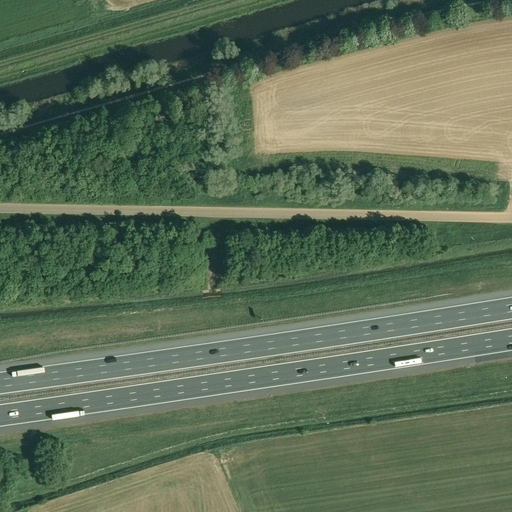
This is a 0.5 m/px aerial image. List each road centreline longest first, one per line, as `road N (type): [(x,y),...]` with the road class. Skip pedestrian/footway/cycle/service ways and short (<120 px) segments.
road 1 (motorway): [(511,307),(0,383)]
road 2 (motorway): [(0,415),(511,339)]
road 3 (unclassified): [(0,208),(511,209)]
